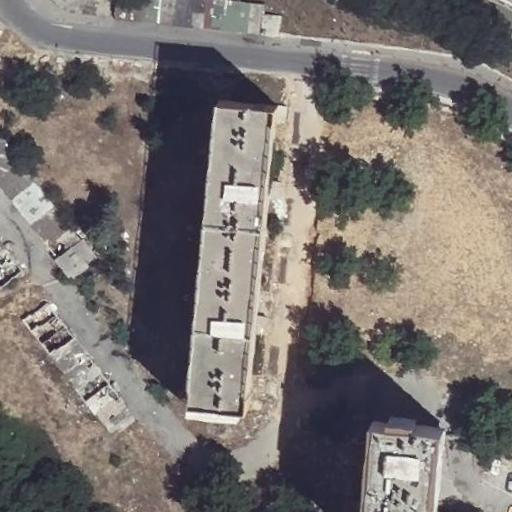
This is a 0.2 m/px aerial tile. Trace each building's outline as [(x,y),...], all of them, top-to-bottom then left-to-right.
[(206,0),(117,0),(115,20),(259,38),(260,31),(261,16),(261,6),(206,0)] [(261,16),(260,31),(278,33),(279,18),(261,16)] [(253,413),(276,100),(219,95),(195,408),(253,413)] [(0,182),(56,257),(80,238),(0,132),(0,182)] [(93,254),(80,238),(56,257),(68,273),(85,260),(93,254)] [(0,240),(0,286),(22,270),(0,240)] [(88,266),(85,260),(68,273),(72,278),(88,266)] [(47,300),(23,318),(111,433),(135,415),(47,300)] [(377,416),(367,511),(430,511),(439,422),(377,416)]
